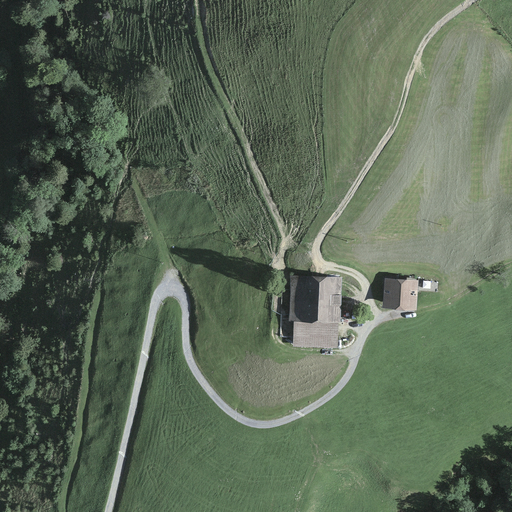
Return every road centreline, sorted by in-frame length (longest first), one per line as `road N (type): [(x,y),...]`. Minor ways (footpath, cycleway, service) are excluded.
road 1 (track): [(511,264),(452,299),(369,324),(336,389),(262,424),(231,413),(200,379),(186,350),(182,293),(163,289),(108,511)]
road 2 (track): [(473,0),(427,36),(390,134),(318,244),(321,264),(362,280),(376,320)]
road 3 (track): [(318,261),(288,235),(212,65),(197,0)]
